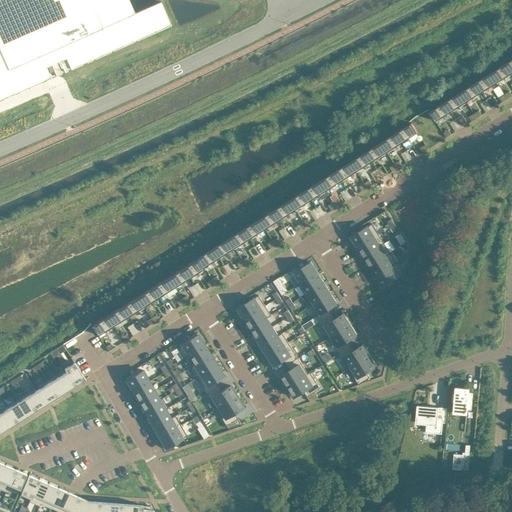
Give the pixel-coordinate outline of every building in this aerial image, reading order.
[(0,0),(0,99),(171,25),(160,1),(134,12),(128,0),(0,0)] [(506,63),(491,73),(497,82),(511,73),(506,63)] [(491,73),(475,82),(481,92),(497,82),(491,73)] [(475,82),(460,92),(466,102),(481,92),(475,82)] [(499,86),(493,89),(499,98),(499,97),(504,94),(499,86)] [(460,92),(445,102),(451,111),(466,102),(460,92)] [(445,102),(429,112),(435,121),(451,111),(445,102)] [(412,123),(396,133),(402,142),(418,132),(412,123)] [(396,133),(381,142),(387,152),(402,142),(396,133)] [(381,142),(365,152),(371,161),(387,152),(381,142)] [(365,152),(350,162),(356,171),(371,161),(365,152)] [(350,162),(335,171),(341,181),(356,171),(350,162)] [(335,171),(320,181),(326,190),(341,181),(335,171)] [(320,181),(305,190),(311,200),(326,190),(320,181)] [(305,190),(289,200),(295,210),(311,200),(305,190)] [(289,200),(274,210),(280,219),(295,210),(289,200)] [(274,210),(259,219),(265,229),(280,219),(274,210)] [(259,219),(244,229),(250,238),(265,229),(259,219)] [(352,236),(351,237),(355,243),(357,247),(378,234),(372,223),(359,231),(356,233),(356,232),(351,235),(352,236)] [(244,229),(229,239),(235,248),(250,238),(244,229)] [(400,233),(395,236),(399,242),(401,245),(406,242),(404,239),(400,233)] [(378,234),(357,247),(363,256),(384,243),(378,234)] [(229,239),(213,248),(219,258),(235,248),(229,239)] [(384,243),(363,256),(369,266),(386,255),(390,253),(384,243)] [(213,248),(198,258),(204,267),(219,258),(213,248)] [(386,255),(369,266),(375,276),(392,265),(392,264),(386,255)] [(198,258),(183,267),(189,277),(204,267),(198,258)] [(305,265),(294,273),(300,283),(318,272),(311,262),(310,263),(309,262),(305,265)] [(392,265),(375,276),(382,286),(387,283),(388,284),(393,280),(392,279),(403,273),(396,262),(392,264),(392,265)] [(183,267),(168,277),(174,286),(189,277),(183,267)] [(300,283),(298,284),(298,285),(305,295),(324,283),(318,272),(300,283)] [(168,277),(152,287),(159,296),(174,286),(168,277)] [(279,277),(273,281),(277,287),(282,295),(288,291),(283,284),(279,277)] [(324,283),(305,295),(311,305),(330,293),(324,283)] [(395,294),(389,298),(394,305),(400,301),(402,296),(404,288),(397,286),(395,294)] [(152,287),(137,296),(143,306),(159,296),(152,287)] [(330,293),(311,305),(318,315),(316,316),(319,322),(330,315),(327,310),(337,303),(330,293)] [(239,308),(237,308),(244,319),(265,306),(258,295),(243,305),(242,304),(238,307),(239,308)] [(137,296),(122,306),(128,315),(143,306),(137,296)] [(122,306),(107,315),(113,325),(128,315),(122,306)] [(265,306),(244,319),(250,328),(267,317),(267,318),(271,315),(265,306)] [(330,315),(319,322),(329,337),(350,324),(343,313),(333,320),(330,315)] [(107,315),(91,325),(97,335),(113,325),(107,315)] [(267,317),(250,328),(255,337),(273,326),(267,318),(267,317)] [(309,321),(301,326),(302,326),(305,331),(312,326),(309,321)] [(329,337),(327,338),(327,339),(334,349),(336,348),(339,353),(350,346),(347,341),(357,334),(350,324),(329,337)] [(273,326),(255,337),(261,346),(278,335),(273,326)] [(192,337),(176,347),(183,358),(185,357),(185,356),(204,344),(198,333),(196,334),(196,333),(191,336),(192,337)] [(278,335),(261,346),(267,355),(288,342),(282,333),(278,335)] [(288,342),(267,355),(274,366),(284,360),(287,365),(298,358),(288,342)] [(204,344),(185,356),(185,357),(191,366),(211,354),(204,344)] [(350,346),(339,353),(349,369),(370,355),(363,345),(353,351),(350,346)] [(312,349),(307,352),(310,357),(315,354),(312,349)] [(191,366),(189,367),(196,378),(217,364),(211,354),(191,366)] [(370,355),(349,369),(359,384),(370,377),(366,372),(376,366),(370,355)] [(290,370),(280,376),(287,387),(308,373),(298,358),(287,365),(290,370)] [(74,362),(64,368),(64,369),(66,371),(75,384),(75,385),(85,379),(74,362)] [(217,364),(196,378),(201,386),(206,393),(217,386),(214,381),(224,375),(217,364)] [(64,369),(56,374),(57,377),(66,390),(66,391),(75,385),(75,384),(66,371),(64,369)] [(127,379),(125,380),(132,391),(149,380),(143,370),(131,377),(131,376),(126,378),(127,379)] [(308,373),(287,387),(293,397),(304,391),(307,396),(314,391),(320,388),(310,372),(308,373)] [(56,374),(47,380),(48,382),(56,396),(57,397),(66,391),(66,390),(57,377),(56,374)] [(47,380),(37,386),(38,388),(37,389),(46,403),(57,397),(56,396),(48,382),(47,380)] [(149,380),(132,391),(137,400),(155,390),(149,380)] [(217,386),(206,393),(216,409),(237,396),(230,385),(220,391),(217,386)] [(34,388),(25,394),(26,396),(35,410),(46,403),(37,389),(36,390),(34,388)] [(453,394),(452,402),(454,402),(453,413),(467,414),(467,409),(471,410),(473,393),(469,392),(469,389),(456,388),(455,394),(453,394)] [(155,390),(137,400),(143,409),(160,399),(155,390)] [(25,394),(16,400),(17,402),(26,415),(26,416),(35,410),(26,396),(25,394)] [(193,394),(188,397),(192,402),(197,399),(193,394)] [(237,396),(216,409),(228,428),(240,424),(236,418),(233,413),(243,406),(237,396)] [(160,399),(143,409),(148,419),(165,408),(166,409),(168,408),(162,398),(160,399)] [(16,400),(6,406),(8,408),(16,421),(17,422),(26,416),(26,415),(17,402),(16,400)] [(417,405),(416,419),(427,420),(426,424),(426,432),(442,434),(443,421),(437,420),(438,407),(417,405)] [(4,407),(0,409),(0,415),(7,427),(8,428),(17,422),(16,421),(8,408),(6,406),(4,407)] [(165,408),(148,419),(153,428),(171,418),(171,417),(166,409),(165,408)] [(171,418),(153,428),(159,437),(181,425),(175,415),(171,417),(171,418)] [(181,425),(159,437),(165,448),(166,447),(167,448),(171,446),(171,445),(187,435),(181,425)] [(454,454),(452,469),(462,470),(462,467),(464,468),(464,469),(468,469),(470,445),(466,445),(465,455),(454,454)] [(0,477),(0,488),(6,491),(7,489),(9,484),(15,470),(16,469),(6,465),(5,465),(0,477)] [(9,484),(7,489),(17,493),(19,489),(26,474),(16,469),(15,470),(9,484)] [(21,493),(20,495),(28,498),(30,499),(31,497),(31,498),(33,495),(39,480),(39,479),(28,475),(20,493),(21,493)] [(30,499),(29,501),(30,501),(39,506),(40,503),(42,499),(49,484),(49,483),(39,479),(39,480),(33,495),(31,498),(31,497),(30,499)] [(42,499),(40,503),(50,508),(52,503),(58,488),(59,488),(49,483),(49,484),(42,499)] [(52,503),(50,508),(60,511),(62,507),(68,492),(59,488),(58,488),(52,503)] [(60,511),(59,511),(71,511),(72,511),(78,497),(79,496),(68,492),(62,507),(60,511)] [(72,511),(71,511),(85,511),(88,501),(89,501),(79,496),(78,497),(72,511)] [(85,511),(98,511),(100,502),(100,501),(89,501),(88,501),(85,511)] [(98,511),(109,511),(110,503),(110,502),(100,501),(100,502),(98,511)] [(109,511),(120,511),(121,504),(121,503),(110,502),(110,503),(109,511)] [(120,511),(130,511),(131,504),(121,503),(121,504),(120,511)]
